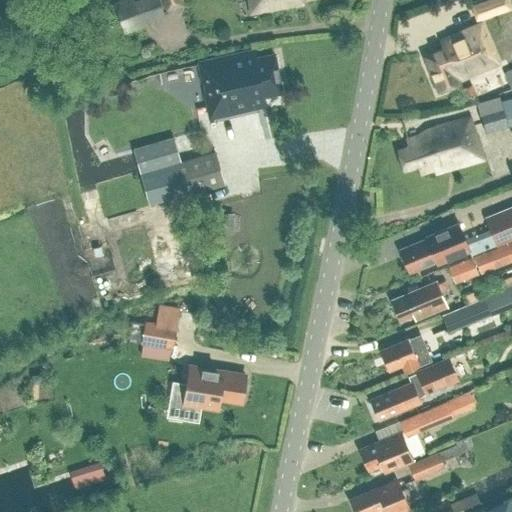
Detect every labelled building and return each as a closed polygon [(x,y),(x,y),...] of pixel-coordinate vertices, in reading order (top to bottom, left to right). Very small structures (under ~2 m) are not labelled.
[(159,0),(129,0),(115,5),(123,33),(144,27),(142,23),(165,15),(159,0)] [(162,0),(165,9),(181,4),(179,0),(162,0)] [(247,0),(250,13),(300,3),(299,0),(247,0)] [(476,20),(479,19),(510,8),(507,0),(480,0),(470,4),(476,20)] [(443,47),(423,55),(438,91),(459,83),(458,80),(497,62),(479,22),(440,39),(443,47)] [(161,54),(186,54),(186,43),(161,43),(161,54)] [(199,62),(210,117),(264,104),(262,94),(280,90),(274,55),(255,58),(253,49),(199,62)] [(401,58),(390,63),(399,86),(411,81),(401,58)] [(78,63),(68,65),(74,95),(83,93),(78,63)] [(507,126),(504,117),(499,101),(493,103),(491,96),(475,101),(485,132),(507,126)] [(511,97),(499,101),(504,117),(511,114),(511,97)] [(470,116),(430,127),(415,136),(406,138),(408,147),(397,150),(402,168),(417,164),(419,172),(434,168),(435,172),(483,158),(470,116)] [(214,152),(175,163),(184,194),(223,183),(214,152)] [(465,238),(460,226),(458,221),(424,235),(426,240),(401,250),(409,269),(433,258),(436,265),(470,250),(472,254),(496,244),(511,236),(511,203),(484,215),(489,228),(465,238)] [(184,268),(178,214),(158,217),(163,255),(165,255),(167,270),(184,268)] [(511,239),(474,255),(481,271),(511,257),(511,239)] [(453,283),(467,277),(478,272),(472,257),(461,262),(448,267),(453,283)] [(147,272),(152,284),(165,279),(161,267),(147,272)] [(391,300),(398,318),(412,313),(415,319),(445,306),(442,301),(443,300),(439,291),(448,287),(445,279),(436,283),(436,281),(391,300)] [(449,331),(511,304),(511,283),(483,295),(484,297),(442,314),(449,331)] [(140,344),(172,349),(178,310),(157,307),(155,322),(144,320),(140,344)] [(405,370),(430,359),(419,334),(380,350),(388,368),(402,363),(405,370)] [(417,401),(417,400),(415,398),(456,380),(446,356),(410,370),(416,386),(412,388),(410,383),(370,399),(378,418),(417,401)] [(245,374),(189,365),(183,402),(216,407),(218,397),(240,401),(245,374)] [(422,444),(416,431),(452,415),(451,414),(475,404),(469,390),(445,400),(399,419),(405,434),(402,436),(400,432),(360,449),(368,467),(379,462),(382,470),(399,463),(395,455),(408,450),(407,449),(422,444)] [(445,467),(442,460),(470,447),(466,437),(437,450),(407,463),(415,480),(445,467)] [(394,511),(408,506),(397,479),(349,499),(355,511),(368,511),(383,506),(385,511),(394,511)] [(478,491),(454,502),(458,510),(483,499),(478,491)] [(511,511),(511,496),(475,511),(511,511)]
